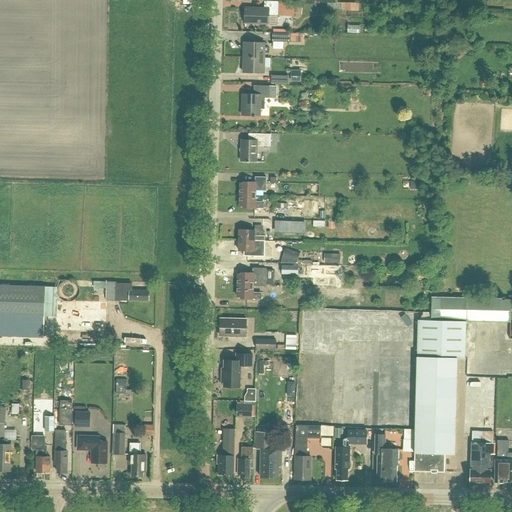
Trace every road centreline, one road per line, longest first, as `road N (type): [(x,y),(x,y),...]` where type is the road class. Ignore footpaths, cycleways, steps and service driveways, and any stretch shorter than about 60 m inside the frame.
road 1 (residential): [(204,490),(217,0)]
road 2 (unclassified): [(204,490),(418,499)]
road 3 (unclassified): [(0,488),(204,490)]
